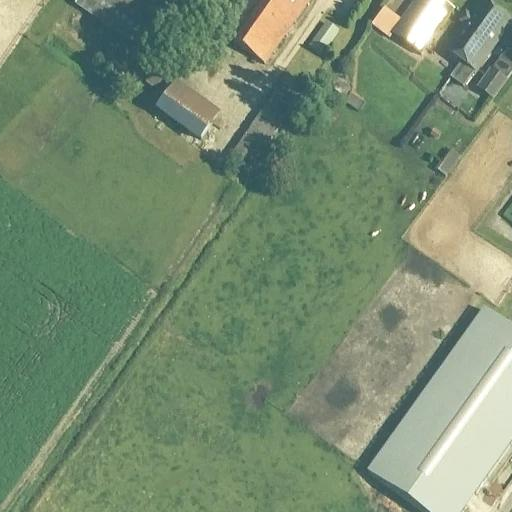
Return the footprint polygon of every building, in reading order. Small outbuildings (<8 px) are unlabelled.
[(152,0),(78,0),(76,4),(144,51),(171,13),(152,0)] [(246,0),(223,33),(265,64),(310,0),(246,0)] [(448,6),(438,0),(417,0),(392,35),(415,52),(448,6)] [(460,62),(461,62),(476,73),(511,23),(509,21),(509,17),(502,12),(498,13),(482,2),(447,52),(449,54),(449,58),(456,63),(460,62)] [(322,55),(340,31),(327,22),(309,46),(322,55)] [(179,69),(154,94),(193,133),(218,108),(179,69)] [(491,72),(478,90),(493,101),(506,83),(491,72)] [(368,474),(420,511),(463,511),(511,444),(511,331),(484,311),(368,474)]
